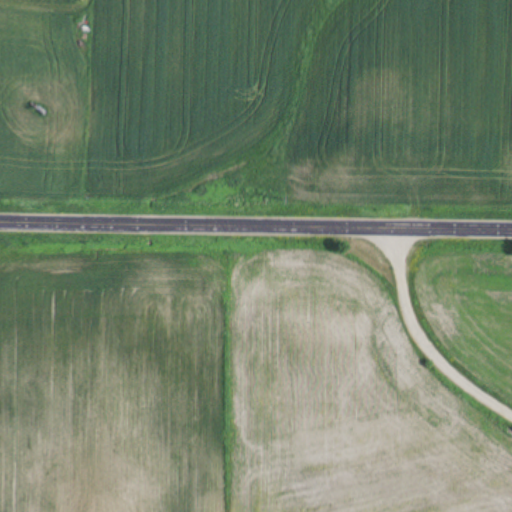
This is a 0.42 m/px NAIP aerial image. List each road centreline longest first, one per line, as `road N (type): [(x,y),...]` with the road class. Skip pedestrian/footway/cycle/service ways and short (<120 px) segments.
road 1 (tertiary): [(0,228),(511,237)]
road 2 (residential): [(511,415),(428,351),(406,311),(399,236)]
